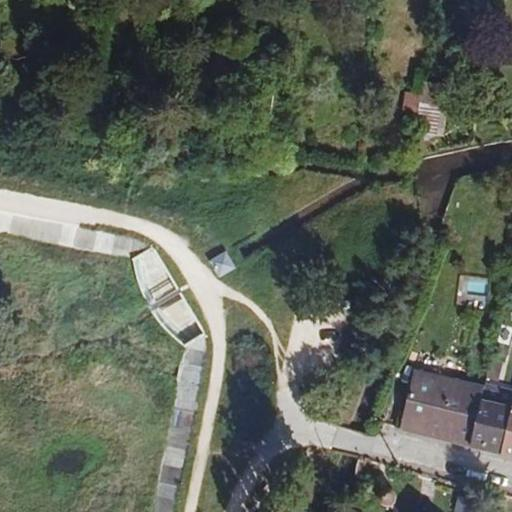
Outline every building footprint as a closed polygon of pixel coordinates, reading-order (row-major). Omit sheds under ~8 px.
[(217,53),(212,81),(227,84),(233,56),(217,53)] [(148,68),(145,90),(162,92),(166,70),(148,68)] [(32,89),(29,88),(27,103),(49,106),(51,96),(44,94),(47,75),(34,74),(32,89)] [(420,116),(417,135),(427,136),(444,138),(450,86),(424,83),(422,95),(420,116)] [(180,92),(176,116),(188,118),(189,110),(191,94),(180,92)] [(420,116),(422,95),(406,93),(405,95),(403,113),(420,116)] [(191,94),(189,110),(199,112),(201,96),(191,94)] [(255,94),(250,121),(267,124),(272,97),(255,94)] [(236,269),(226,251),(209,262),(219,279),(236,269)] [(491,359),(486,379),(498,382),(503,362),(491,359)] [(406,418),(402,430),(511,456),(511,392),(485,386),(483,390),(416,374),(406,418)] [(397,428),(402,430),(406,418),(400,416),(397,428)] [(391,484),(387,483),(384,484),(380,486),(378,489),(377,492),(378,496),(379,499),(382,502),(386,503),(389,503),(393,502),(395,499),(397,496),(397,492),(396,489),(394,486),(391,484)]
